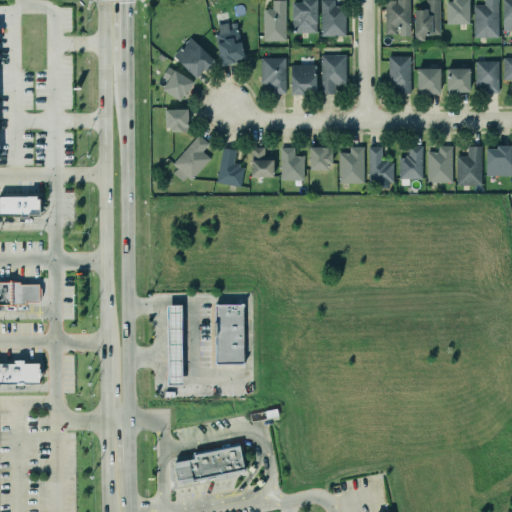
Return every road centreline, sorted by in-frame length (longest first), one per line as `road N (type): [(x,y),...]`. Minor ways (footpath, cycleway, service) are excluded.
road 1 (secondary): [(129,511),(125,73)]
road 2 (secondary): [(103,0),(105,357)]
road 3 (residential): [(511,121),(273,122),(221,108)]
road 4 (residential): [(361,0),(361,121)]
